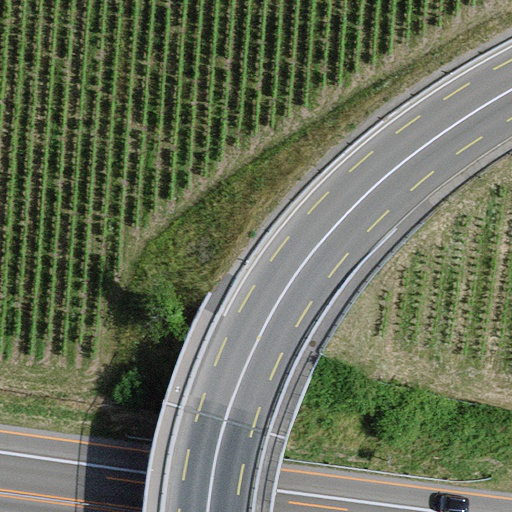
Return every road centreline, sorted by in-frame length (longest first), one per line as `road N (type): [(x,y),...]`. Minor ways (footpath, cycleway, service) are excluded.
road 1 (primary): [(511,89),(393,169),(302,261),(268,315),(226,421)]
road 2 (motorway): [(182,511),(0,486)]
